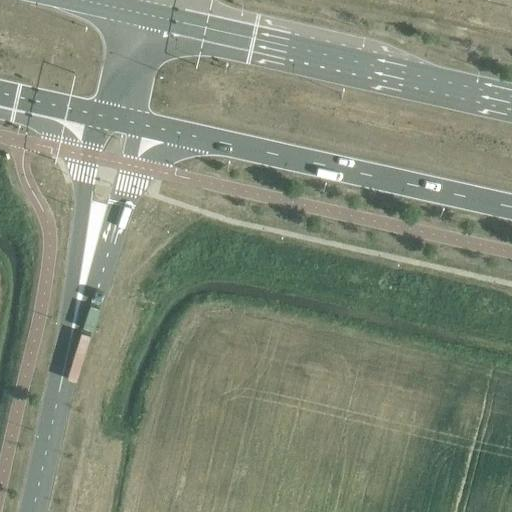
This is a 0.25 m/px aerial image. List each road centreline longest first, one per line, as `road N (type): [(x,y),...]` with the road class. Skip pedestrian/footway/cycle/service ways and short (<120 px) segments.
road 1 (unclassified): [(33,511),(122,121)]
road 2 (primary): [(122,121),(511,204)]
road 3 (primary): [(511,97),(145,16)]
road 4 (primary): [(0,93),(122,121)]
